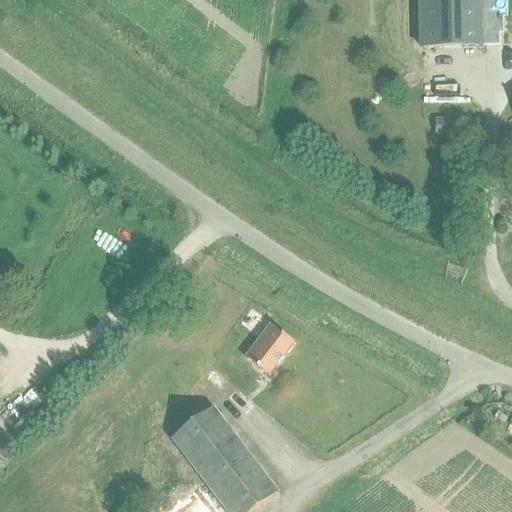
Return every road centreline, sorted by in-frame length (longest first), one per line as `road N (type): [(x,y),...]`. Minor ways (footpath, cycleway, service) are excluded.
road 1 (unclassified): [(511,380),(392,323),(248,237),(0,57)]
road 2 (unclassified): [(511,296),(493,271),(490,245),(490,102)]
